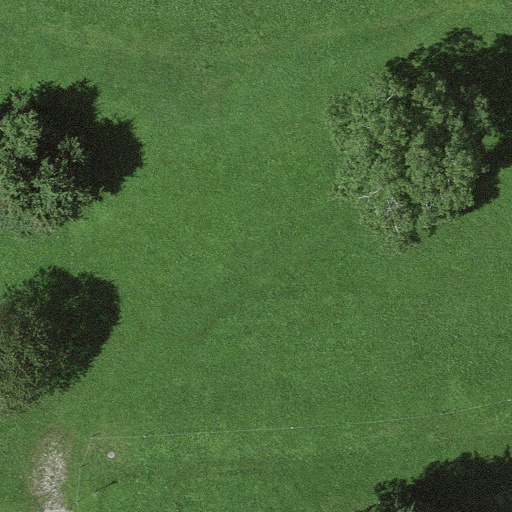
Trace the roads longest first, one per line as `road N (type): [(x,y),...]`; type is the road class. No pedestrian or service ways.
road 1 (track): [(511,82),(441,142),(95,389),(62,432),(59,485)]
road 2 (track): [(511,431),(59,485)]
